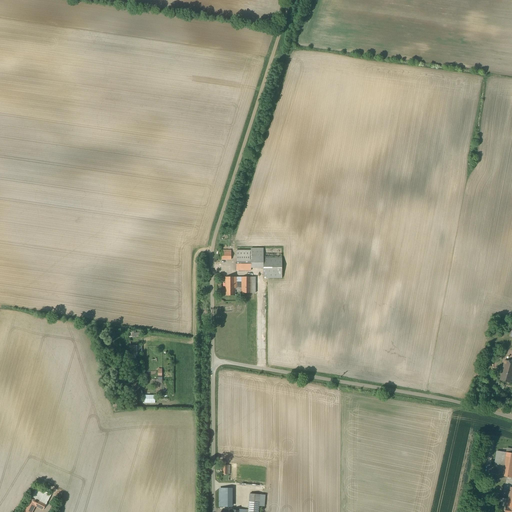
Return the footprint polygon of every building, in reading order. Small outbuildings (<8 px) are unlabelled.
[(263,248),(251,248),(251,250),(251,268),(263,268),(263,278),(282,278),(282,258),(265,258),(265,256),(263,256),(263,248)] [(231,250),(221,250),(221,259),(231,259),(231,250)] [(251,250),(236,250),(236,270),(251,270),(251,268),(251,250)] [(251,277),(242,277),(242,281),(236,282),(236,277),(223,277),(223,282),(226,282),(226,285),(231,285),(231,287),(237,287),(237,288),(242,288),(242,293),(251,293),(251,277)] [(231,287),(231,285),(226,285),(226,295),(235,295),(235,288),(237,288),(237,287),(231,287)] [(511,361),(505,360),(503,368),(511,370),(511,361)] [(511,373),(511,370),(503,368),(503,369),(500,380),(510,383),(511,378),(511,373)] [(511,476),(511,453),(497,451),(493,474),(511,477),(511,476)] [(47,502),(32,494),(27,502),(35,506),(43,510),(47,502)] [(258,511),(260,494),(250,494),(248,511),(258,511)] [(511,511),(511,499),(508,499),(495,497),(494,501),(501,502),(500,506),(505,507),(504,511),(511,511)] [(27,502),(22,511),(31,511),(35,506),(27,502)]
